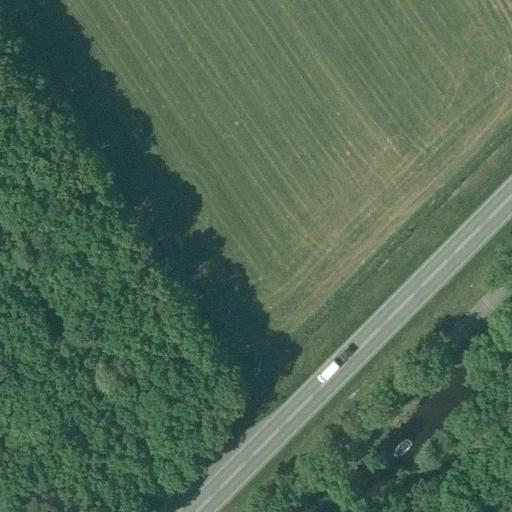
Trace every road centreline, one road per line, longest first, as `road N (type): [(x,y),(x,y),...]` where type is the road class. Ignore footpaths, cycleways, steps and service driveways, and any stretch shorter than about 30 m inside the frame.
road 1 (trunk): [(195,511),(511,193)]
road 2 (unclassified): [(276,511),(511,279)]
road 3 (track): [(411,511),(511,411)]
